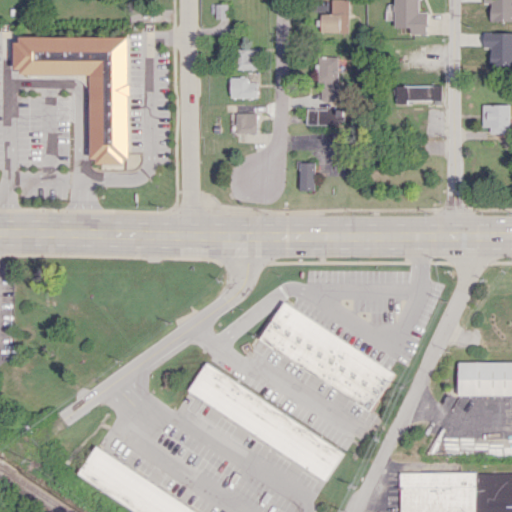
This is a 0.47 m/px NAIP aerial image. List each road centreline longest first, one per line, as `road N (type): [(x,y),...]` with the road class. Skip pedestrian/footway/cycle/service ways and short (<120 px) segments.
road 1 (secondary): [(511,235),(0,234)]
road 2 (residential): [(487,235),(351,511)]
road 3 (residential): [(249,235),(243,281),(230,297),(66,416)]
road 4 (residential): [(187,0),(188,235)]
road 5 (residential): [(452,0),(452,235)]
road 6 (residential): [(282,0),(282,140),(260,179)]
